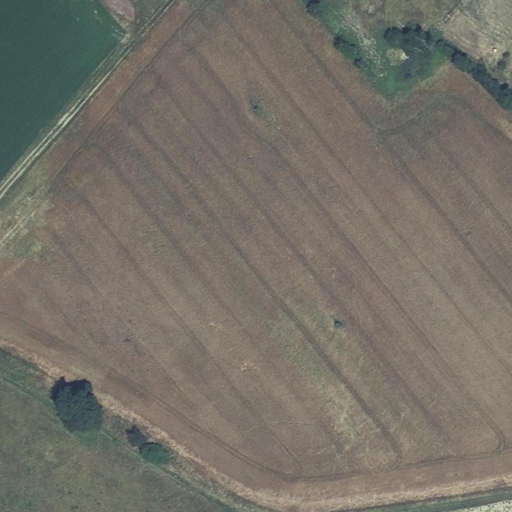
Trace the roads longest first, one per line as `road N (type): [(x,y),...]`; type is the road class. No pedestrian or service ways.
road 1 (track): [(0,372),(234,511)]
road 2 (track): [(0,198),(171,0)]
